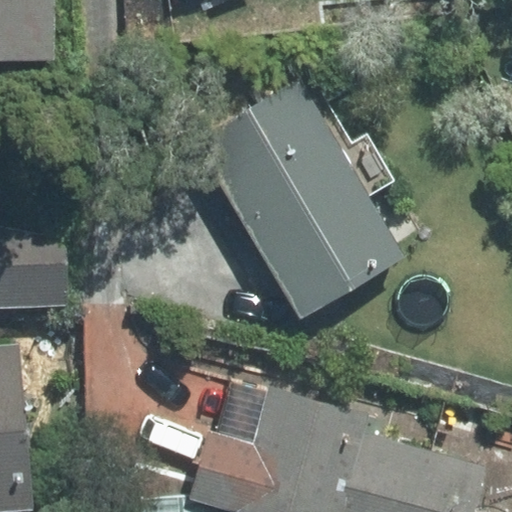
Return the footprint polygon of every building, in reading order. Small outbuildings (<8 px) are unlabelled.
[(0,0),(0,48),(57,49),(57,0),(0,0)] [(197,130),(304,306),(406,245),(300,69),(197,130)] [(0,220),(0,299),(68,298),(66,234),(0,220)] [(19,337),(0,338),(0,501),(34,498),(19,337)] [(190,497),(244,511),(471,511),(486,458),(367,426),(372,411),(269,387),(257,433),(209,420),(190,497)] [(184,496),(141,498),(141,511),(223,511),(224,510),(184,496)]
